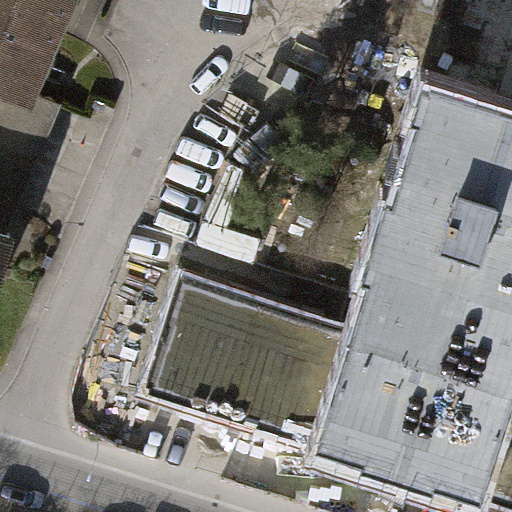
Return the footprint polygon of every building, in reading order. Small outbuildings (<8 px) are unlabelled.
[(0,0),(0,87),(29,100),(73,0),(0,0)] [(345,333),(311,447),(486,501),(511,417),(511,107),(420,81),(345,333)] [(0,87),(0,145),(36,160),(58,112),(29,100),(0,87)] [(0,210),(13,216),(36,160),(0,145),(0,210)] [(0,311),(21,244),(0,237),(0,311)] [(345,333),(186,286),(151,400),(311,447),(345,333)] [(511,509),(511,417),(486,501),(511,509)]
